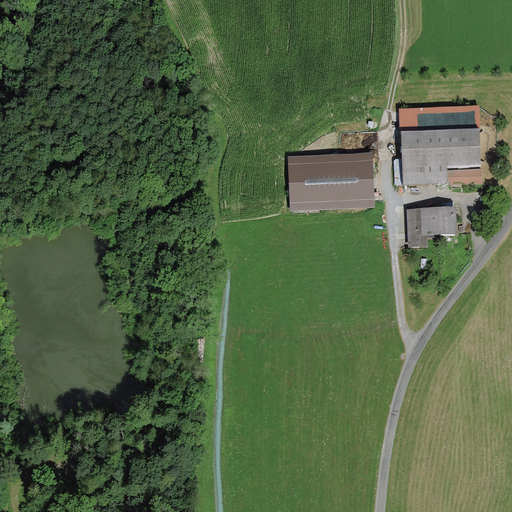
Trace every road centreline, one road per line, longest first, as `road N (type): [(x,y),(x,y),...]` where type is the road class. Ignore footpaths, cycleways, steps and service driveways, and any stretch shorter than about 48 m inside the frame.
road 1 (track): [(419,346),(403,324),(382,161),(401,43),(398,0)]
road 2 (unclassified): [(511,214),(412,359),(394,413),(380,511)]
